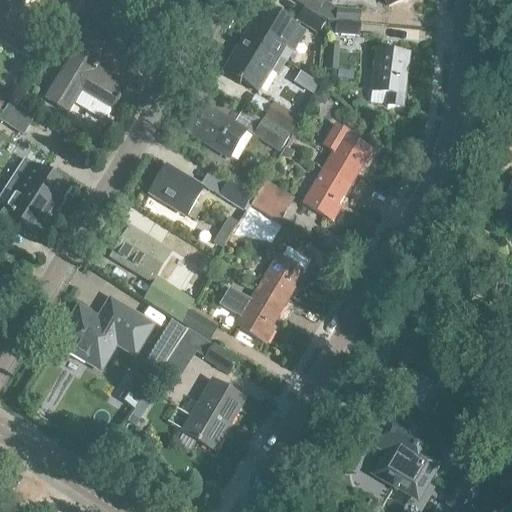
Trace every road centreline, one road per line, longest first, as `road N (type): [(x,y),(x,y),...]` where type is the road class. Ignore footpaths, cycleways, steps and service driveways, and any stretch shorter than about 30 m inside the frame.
road 1 (residential): [(0,363),(219,0)]
road 2 (unclassified): [(256,487),(437,186)]
road 3 (residential): [(437,186),(459,136),(463,0)]
road 4 (secondary): [(129,511),(0,428)]
